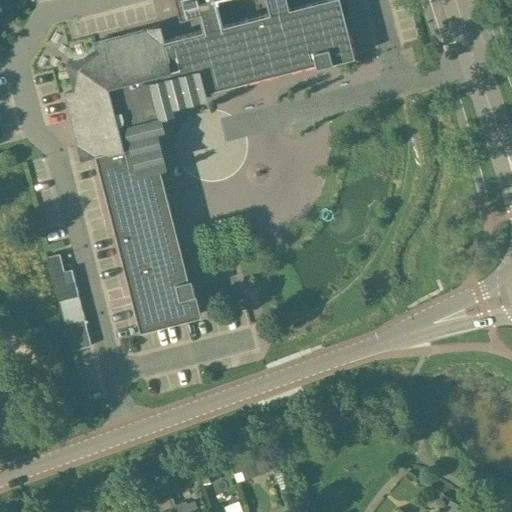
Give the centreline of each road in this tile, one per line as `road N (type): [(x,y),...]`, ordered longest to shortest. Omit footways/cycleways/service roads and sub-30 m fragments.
road 1 (secondary): [(0,481),(509,301)]
road 2 (tertiary): [(511,169),(459,0)]
